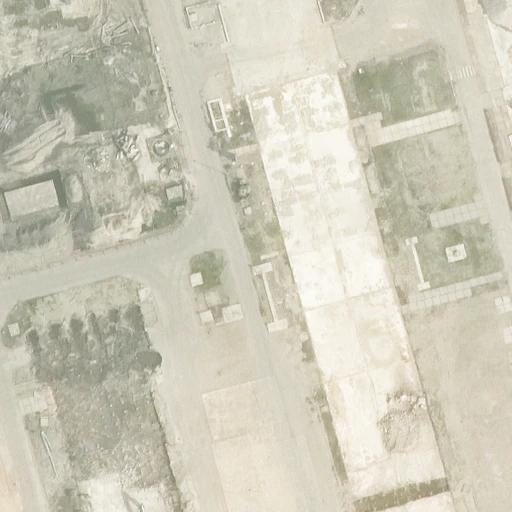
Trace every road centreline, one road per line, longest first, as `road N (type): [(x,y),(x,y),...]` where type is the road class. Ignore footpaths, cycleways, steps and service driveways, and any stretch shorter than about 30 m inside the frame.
road 1 (unknown): [(290,511),(196,223)]
road 2 (unknown): [(448,0),(511,246)]
road 3 (unknown): [(196,223),(214,180),(168,0)]
road 4 (unknown): [(0,283),(196,223)]
